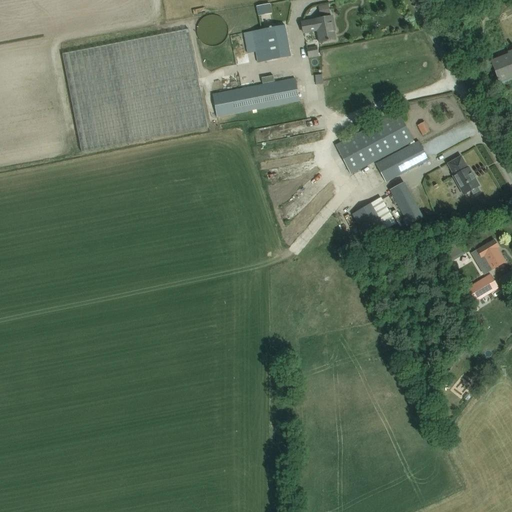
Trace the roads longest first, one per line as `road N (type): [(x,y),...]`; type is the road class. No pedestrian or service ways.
road 1 (unknown): [(456,83),(350,116),(324,110),(299,49),(298,21),(316,0)]
road 2 (unclassified): [(511,184),(411,0)]
